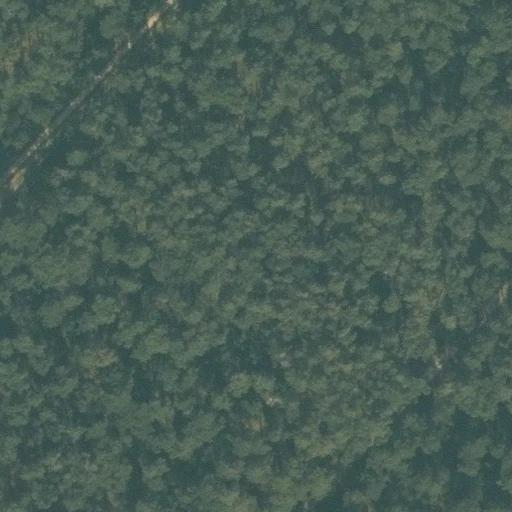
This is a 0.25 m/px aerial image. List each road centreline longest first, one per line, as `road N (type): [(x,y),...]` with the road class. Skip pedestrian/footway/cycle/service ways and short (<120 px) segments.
road 1 (track): [(511,281),(292,511)]
road 2 (track): [(197,0),(0,211)]
road 3 (track): [(130,511),(0,398)]
